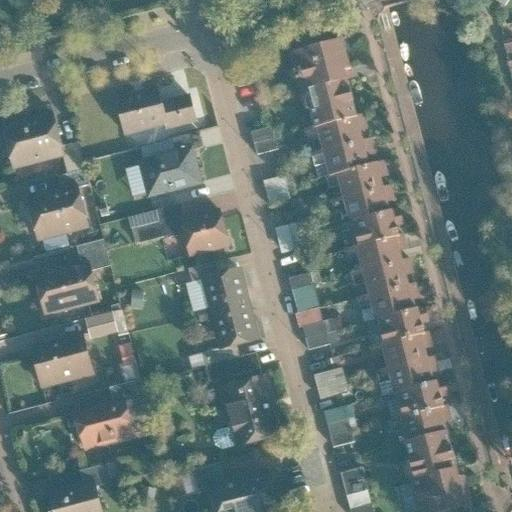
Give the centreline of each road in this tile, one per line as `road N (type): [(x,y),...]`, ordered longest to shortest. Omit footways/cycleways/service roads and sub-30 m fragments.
road 1 (residential): [(209,27),(333,511)]
road 2 (residential): [(209,27),(0,77)]
